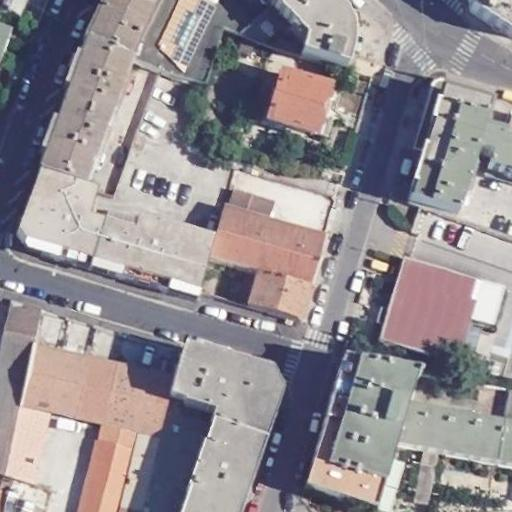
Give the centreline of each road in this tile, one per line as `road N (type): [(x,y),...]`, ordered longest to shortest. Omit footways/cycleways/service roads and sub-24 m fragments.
road 1 (residential): [(434,25),(318,352)]
road 2 (residential): [(0,261),(318,352)]
road 3 (residential): [(73,0),(0,195)]
road 4 (residential): [(318,352),(274,511)]
road 5 (unknown): [(360,228),(511,275)]
road 6 (unknown): [(381,167),(511,203)]
